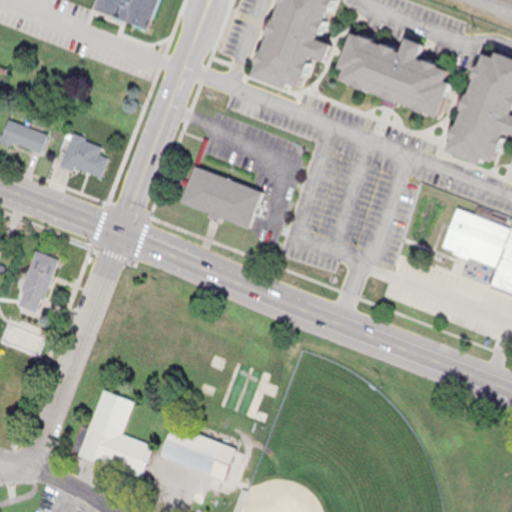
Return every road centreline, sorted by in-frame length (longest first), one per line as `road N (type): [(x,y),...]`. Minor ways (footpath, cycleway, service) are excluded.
road 1 (primary): [(263,289),(0,185)]
road 2 (primary): [(511,388),(263,289)]
road 3 (tertiary): [(120,232),(209,0)]
road 4 (residential): [(30,459),(120,232)]
road 5 (residential): [(114,511),(30,459),(0,461)]
